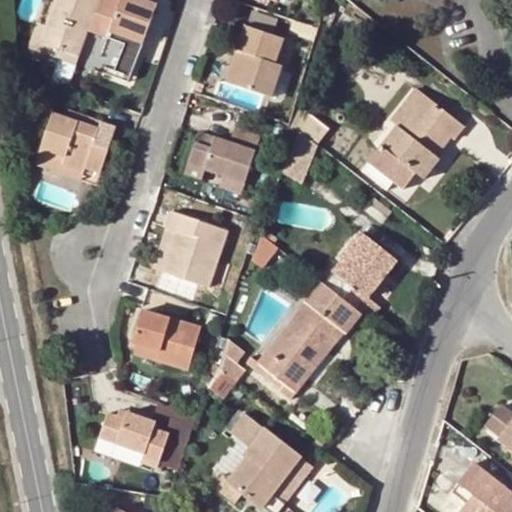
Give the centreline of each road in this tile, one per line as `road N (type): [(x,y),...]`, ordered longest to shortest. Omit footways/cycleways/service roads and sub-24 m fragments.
road 1 (residential): [(108,347),(102,292),(199,0)]
road 2 (tertiary): [(43,511),(0,270)]
road 3 (residential): [(460,307),(398,511)]
